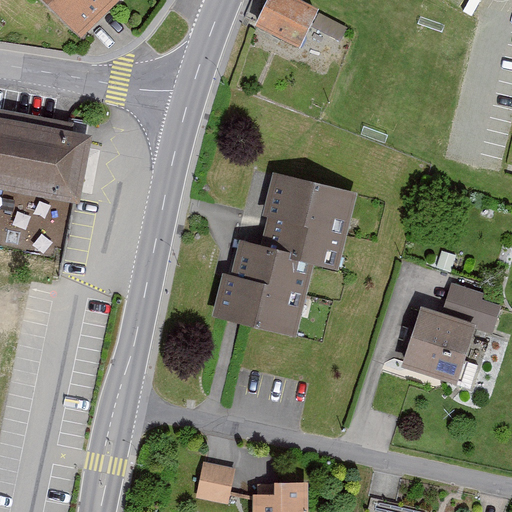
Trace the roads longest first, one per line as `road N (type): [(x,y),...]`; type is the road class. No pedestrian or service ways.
road 1 (residential): [(120,409),(511,489)]
road 2 (secondary): [(192,95),(120,409)]
road 3 (residential): [(192,95),(0,66)]
